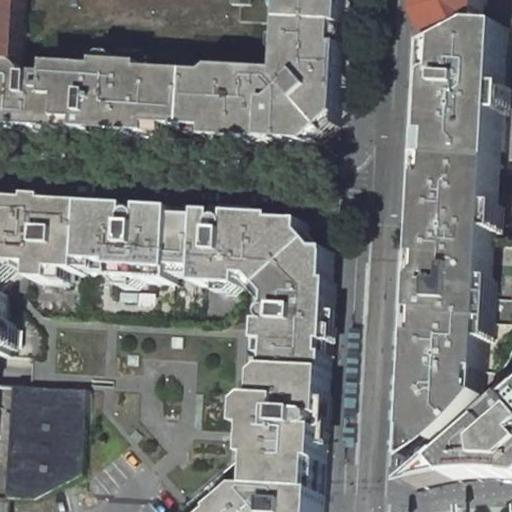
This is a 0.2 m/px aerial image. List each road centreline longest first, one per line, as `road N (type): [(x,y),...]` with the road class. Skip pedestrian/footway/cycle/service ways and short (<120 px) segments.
road 1 (residential): [(0,173),(380,194)]
road 2 (residential): [(390,0),(380,194)]
road 3 (residential): [(380,194),(511,188)]
